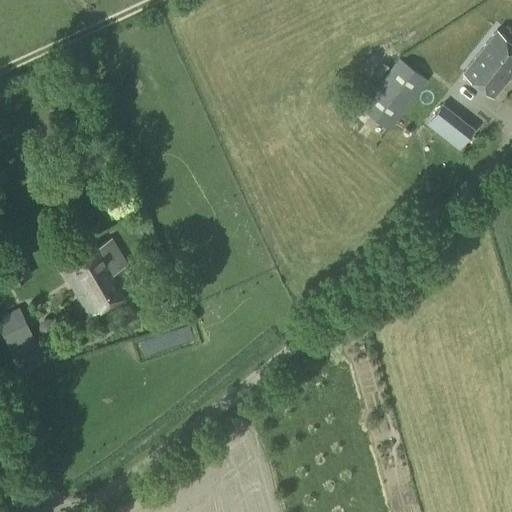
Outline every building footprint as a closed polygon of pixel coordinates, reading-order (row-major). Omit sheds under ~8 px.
[(493,95),(511,71),(511,41),(497,30),(463,71),(493,95)] [(389,130),(427,79),(399,57),(360,108),(389,130)] [(475,128),(459,116),(443,136),(458,149),(475,128)] [(89,314),(134,287),(122,266),(127,263),(111,237),(60,267),(89,314)] [(0,267),(9,286),(32,275),(15,241),(0,248),(0,267)] [(0,327),(14,357),(37,346),(18,307),(0,315),(0,327)]
